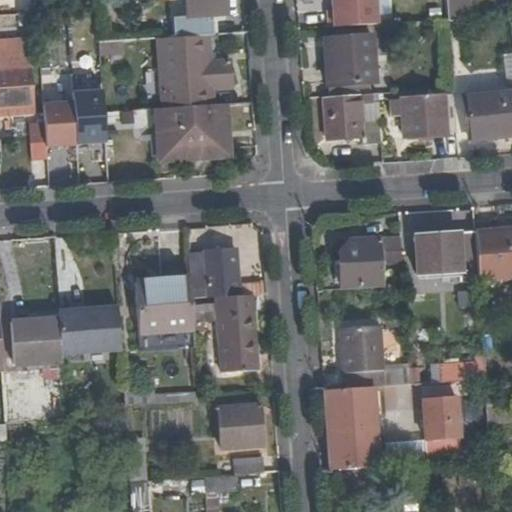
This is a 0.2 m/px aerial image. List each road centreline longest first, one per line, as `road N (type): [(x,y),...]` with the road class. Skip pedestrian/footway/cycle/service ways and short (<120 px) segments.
road 1 (residential): [(310,511),(290,195)]
road 2 (residential): [(0,215),(290,195)]
road 3 (residential): [(290,195),(511,179)]
road 4 (residential): [(290,195),(277,0)]
